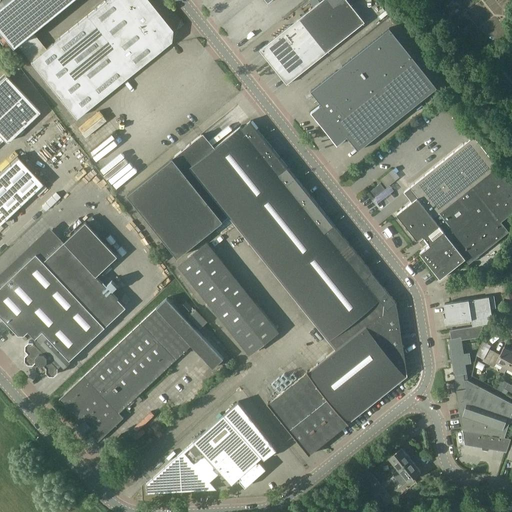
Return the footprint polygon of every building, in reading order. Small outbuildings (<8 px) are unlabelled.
[(10,0),(0,9),(0,23),(16,42),(66,0),(10,0)] [(168,30),(143,0),(105,0),(30,62),(76,118),(160,50),(158,47),(167,40),(168,30)] [(177,0),(170,0),(182,17),(187,13),(177,0)] [(223,13),(236,0),(228,0),(219,8),(223,13)] [(287,85),(343,40),(364,23),(345,0),(323,0),(259,51),(287,85)] [(358,150),(437,87),(389,28),(310,91),(321,105),(312,112),(337,144),(347,136),(358,150)] [(6,137),(36,111),(3,74),(0,76),(0,137),(4,134),(6,137)] [(299,120),(310,133),(317,127),(307,114),(299,120)] [(396,301),(250,121),(242,127),(240,125),(214,147),(204,134),(130,193),(180,254),(229,215),(259,253),(290,291),(336,348),(267,403),(294,435),(308,454),(407,375),(396,301)] [(468,263),(509,231),(501,222),(511,212),(511,184),(473,136),(404,192),(411,202),(397,214),(417,240),(422,235),(424,237),(424,238),(428,243),(430,245),(420,253),(440,279),(465,259),(468,263)] [(0,222),(42,183),(17,157),(0,172),(0,222)] [(120,167),(116,169),(122,179),(126,176),(120,167)] [(389,172),(380,180),(386,187),(395,180),(389,172)] [(60,194),(71,188),(68,183),(58,190),(60,194)] [(376,197),(384,190),(380,185),(372,192),(376,197)] [(43,201),(36,209),(41,214),(48,206),(43,201)] [(87,210),(83,213),(103,235),(107,231),(87,210)] [(32,212),(17,230),(22,234),(38,216),(32,212)] [(306,358),(323,345),(235,227),(225,220),(210,231),(277,320),(269,325),(272,329),(269,332),(263,323),(262,322),(262,321),(256,316),(254,319),(248,324),(250,327),(245,331),(247,334),(243,338),(246,342),(242,349),(247,352),(262,341),(264,344),(285,359),(287,361),(291,365),(290,367),(304,356),(306,358)] [(117,255),(85,221),(63,242),(49,227),(0,274),(0,315),(18,335),(24,335),(27,331),(35,339),(34,341),(29,341),(25,344),(25,349),(28,352),(25,355),(25,360),(28,363),(33,364),(36,366),(36,371),(39,374),(44,374),(47,372),(50,375),(54,375),(58,372),(58,367),(61,364),(64,368),(70,361),(126,308),(95,275),(117,255)] [(111,241),(120,253),(125,249),(116,237),(111,241)] [(493,323),(491,309),(495,309),(494,296),(444,303),(445,317),(444,317),(445,324),(471,320),(472,326),(493,323)] [(219,359),(222,359),(222,355),(205,327),(205,323),(195,308),(182,316),(174,315),(168,306),(167,318),(164,320),(159,312),(166,307),(161,300),(152,306),(157,314),(159,315),(165,324),(165,328),(164,328),(164,338),(165,340),(165,346),(174,360),(191,349),(202,366),(208,366),(219,359)] [(483,326),(449,330),(451,339),(448,339),(450,349),(451,349),(453,363),(452,363),(454,375),(466,373),(465,364),(471,363),(469,353),(463,353),(461,337),(478,335),(483,326)] [(404,329),(408,355),(417,354),(414,328),(404,329)] [(506,368),(511,357),(511,351),(504,347),(500,354),(484,346),(479,356),(484,359),(483,362),(493,367),(496,362),(506,368)] [(164,350),(154,359),(167,372),(175,363),(164,350)] [(183,370),(174,380),(188,394),(196,384),(183,370)] [(505,436),(511,413),(511,402),(468,380),(466,373),(454,375),(455,382),(463,429),(505,436)] [(500,385),(494,374),(486,378),(492,389),(500,385)] [(508,391),(511,385),(506,382),(503,388),(508,391)] [(168,387),(160,394),(174,407),(182,400),(168,387)] [(154,398),(145,410),(159,424),(169,414),(154,398)] [(258,464),(256,463),(276,444),(238,402),(146,485),(147,494),(211,491),(210,482),(221,473),(232,485),(239,478),(241,479),(239,481),(245,488),(266,469),(260,463),(258,464)] [(85,420),(77,428),(82,434),(91,426),(85,420)] [(136,426),(123,441),(131,450),(149,433),(141,424),(139,427),(136,426)] [(506,452),(510,439),(462,430),(465,445),(506,452)] [(119,459),(124,455),(118,448),(113,452),(119,459)] [(398,470),(411,460),(401,448),(388,458),(398,470)] [(411,460),(398,470),(407,481),(420,471),(411,460)] [(380,484),(364,464),(355,472),(370,491),(380,484)] [(382,497),(376,488),(371,492),(378,500),(382,497)]
